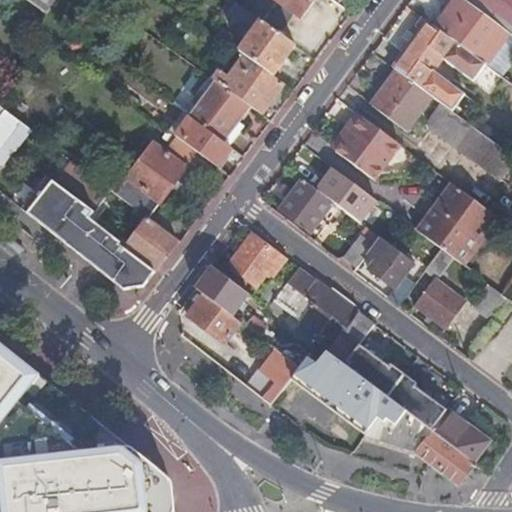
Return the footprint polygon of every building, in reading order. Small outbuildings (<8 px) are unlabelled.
[(23,0),(40,12),(48,0),(23,0)] [(244,54),(273,75),(294,46),(278,35),(237,5),(229,0),(225,0),(217,12),(225,17),(229,13),(253,31),(243,45),(236,36),(222,26),(215,34),(244,54)] [(241,0),(237,5),(278,35),(292,16),(298,20),(311,0),(241,0)] [(483,64),(484,65),(508,33),(507,32),(463,0),(445,0),(442,5),(446,8),(432,27),(452,41),(471,55),(483,64)] [(508,33),(511,36),(511,0),(463,0),(507,32),(508,33)] [(432,27),(420,18),(413,27),(418,30),(390,67),(395,70),(419,88),(436,101),(448,84),(431,71),(440,59),(471,82),(483,64),(471,55),(452,41),(432,27)] [(201,72),(213,81),(247,106),(259,114),(282,81),(273,75),(244,54),(225,80),(206,65),(201,72)] [(498,180),(511,160),(511,157),(436,101),(419,88),(395,70),(389,79),(383,75),(374,88),(379,92),(370,104),(406,130),(407,128),(409,130),(417,120),(498,180)] [(213,81),(186,117),(228,147),(242,127),(236,122),(247,106),(213,81)] [(0,164),(27,129),(0,108),(0,164)] [(349,131),(360,117),(355,113),(344,128),(349,131)] [(186,117),(172,137),(195,153),(215,168),(230,148),(228,147),(186,117)] [(373,181),(373,180),(399,146),(360,117),(349,131),(339,144),(334,150),(334,151),(373,181)] [(334,141),(339,144),(349,131),(344,128),(334,141)] [(195,153),(172,137),(161,152),(183,169),(195,153)] [(150,144),(112,194),(131,208),(145,219),(183,169),(161,152),(150,144)] [(219,171),(234,151),(230,148),(215,168),(219,171)] [(59,176),(90,199),(101,185),(70,161),(59,176)] [(92,213),(45,176),(18,211),(122,291),(142,288),(154,273),(119,245),(87,220),(92,213)] [(330,202),(300,179),(291,192),(284,187),(278,195),(285,200),(278,210),(308,232),(330,202)] [(460,264),(496,218),(451,185),(417,232),(438,248),(451,257),(460,264)] [(99,193),(104,197),(109,191),(104,187),(99,193)] [(119,245),(154,273),(177,242),(146,220),(127,245),(122,241),(119,245)] [(343,256),(355,264),(364,252),(370,245),(377,236),(365,228),(343,256)] [(227,264),(256,287),(267,272),(273,276),(288,257),(280,251),(279,253),(252,232),(227,264)] [(385,298),(396,306),(409,287),(399,280),(412,263),(416,266),(413,271),(418,275),(422,270),(431,258),(419,248),(409,260),(377,236),(370,245),(364,252),(372,258),(365,269),(373,275),(379,280),(391,290),(385,298)] [(434,279),(451,257),(438,248),(431,258),(422,270),(434,279)] [(238,321),(258,336),(265,326),(238,304),(247,293),(210,265),(193,288),(202,294),(238,321)] [(282,287),(266,307),(276,315),(282,307),(288,312),(316,334),(318,335),(320,331),(325,325),(333,332),(329,338),(333,341),(325,352),(341,364),(372,323),(356,311),(357,310),(353,307),(298,265),(282,287)] [(257,301),(266,307),(282,287),(273,280),(257,301)] [(463,303),(432,281),(413,308),(442,330),(463,303)] [(495,324),(511,302),(501,294),(487,285),(471,306),(491,321),(495,324)] [(186,315),(222,343),(238,321),(202,294),(186,315)] [(295,329),(311,341),(316,334),(288,312),(285,316),(298,326),(295,329)] [(372,323),(341,364),(359,377),(389,337),(372,323)] [(320,331),(329,338),(333,332),(325,325),(320,331)] [(307,346),(311,341),(295,329),(292,334),(307,346)] [(0,511),(189,511),(205,493),(0,332),(0,511)] [(256,369),(243,385),(268,405),(281,388),(298,367),(273,348),(257,370),(256,369)] [(325,352),(315,365),(311,370),(319,375),(321,371),(348,392),(367,406),(378,414),(375,418),(382,423),(385,419),(394,426),(404,411),(395,405),(359,377),(341,364),(325,352)] [(446,410),(462,390),(447,378),(430,400),(418,392),(407,407),(398,401),(395,405),(404,411),(430,431),(446,410)] [(487,441),(446,410),(430,431),(472,462),(487,441)] [(375,418),(360,438),(413,454),(454,485),(456,486),(456,485),(473,463),(472,462),(430,431),(404,411),(394,426),(385,419),(382,423),(375,418)]
